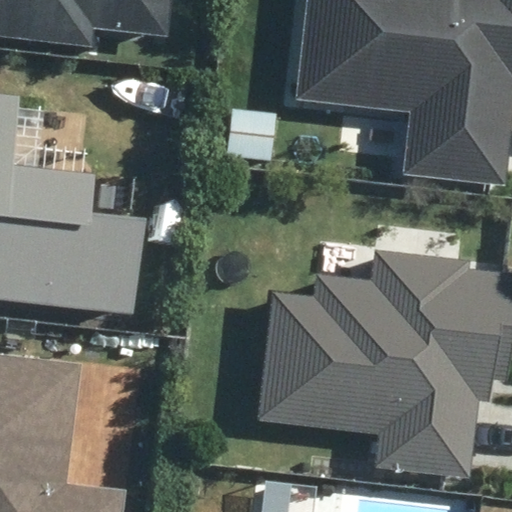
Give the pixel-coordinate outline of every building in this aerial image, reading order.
[(0,0),(0,35),(90,45),(92,28),(167,36),(170,0),(0,0)] [(511,0),(295,0),(284,109),(398,121),(391,183),(495,194),(506,93),(511,93),(511,0)] [(0,297),(132,313),(143,218),(90,211),(95,174),(13,165),(21,95),(0,92),(0,297)] [(279,112),(216,110),(215,173),(277,175),(279,112)] [(261,300),(247,429),(369,442),(365,477),(460,487),(469,409),(480,411),(483,387),(498,389),(509,284),(458,279),(459,271),(366,261),(363,289),(305,283),(303,305),(261,300)] [(0,511),(122,511),(126,490),(66,483),(81,366),(0,356),(0,511)]
